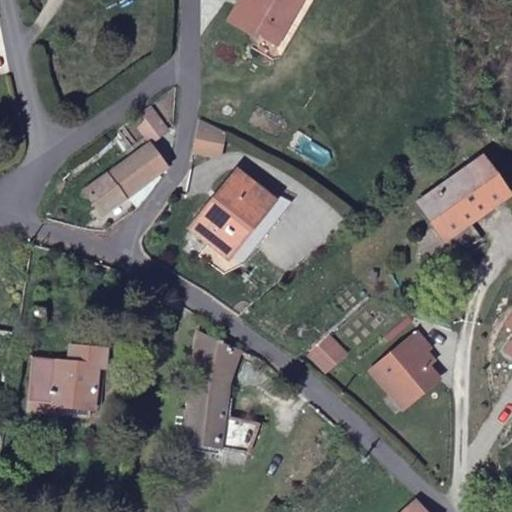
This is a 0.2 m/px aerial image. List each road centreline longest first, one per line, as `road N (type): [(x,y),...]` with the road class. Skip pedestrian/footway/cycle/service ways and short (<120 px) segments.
road 1 (unclassified): [(116,256),(356,408),(454,511)]
road 2 (unclassified): [(190,56),(0,195)]
road 3 (unclassified): [(116,256),(179,169),(190,56)]
road 4 (unclassified): [(0,220),(116,256)]
